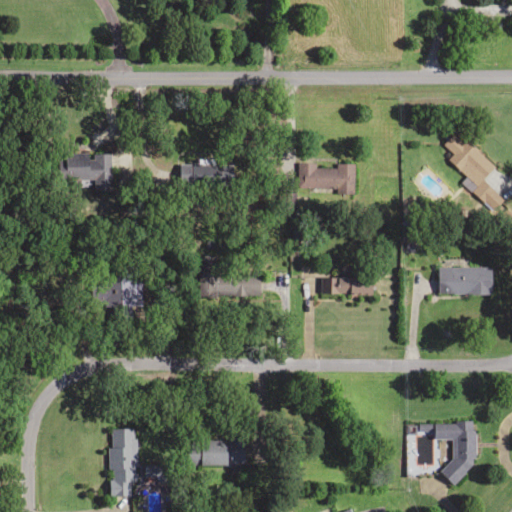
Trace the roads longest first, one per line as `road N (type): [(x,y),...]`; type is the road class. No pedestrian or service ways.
road 1 (residential): [(103,364),(511,364),(29,418),(56,381),(103,364)]
road 2 (secondary): [(511,74),(0,74)]
